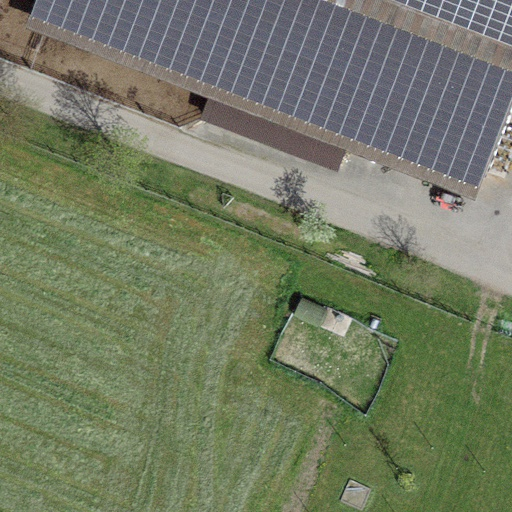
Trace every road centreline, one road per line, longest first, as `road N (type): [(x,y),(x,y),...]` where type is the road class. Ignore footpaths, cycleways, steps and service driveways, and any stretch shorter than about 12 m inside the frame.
road 1 (residential): [(0,73),(511,276)]
road 2 (track): [(460,256),(346,511)]
